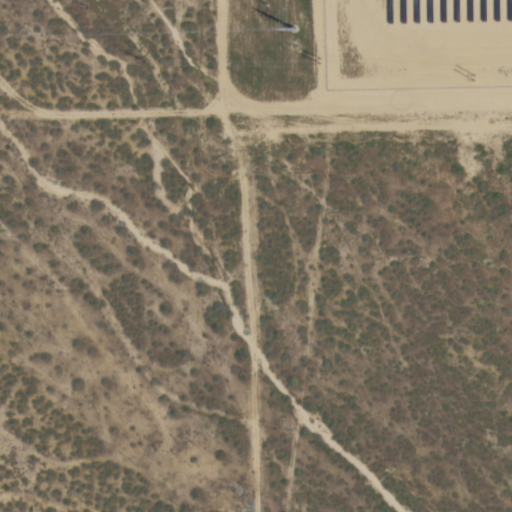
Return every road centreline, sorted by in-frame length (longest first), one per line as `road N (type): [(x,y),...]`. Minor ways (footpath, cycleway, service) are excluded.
road 1 (residential): [(254,511),(244,173),(269,133)]
road 2 (residential): [(269,133),(511,126)]
road 3 (residential): [(252,149),(227,134),(219,114),(216,0)]
